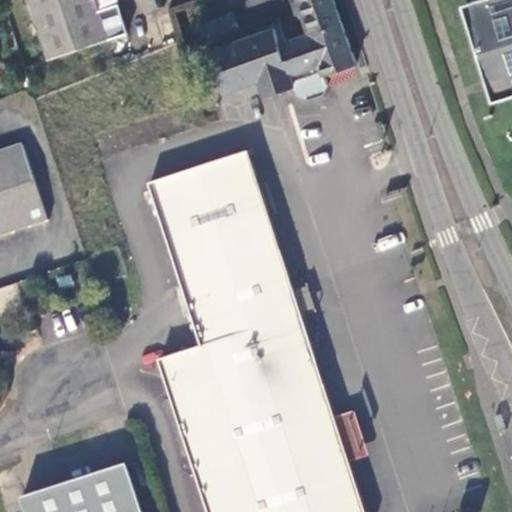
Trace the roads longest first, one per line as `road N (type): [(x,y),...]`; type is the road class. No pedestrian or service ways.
road 1 (secondary): [(368,0),(447,236),(511,379)]
road 2 (secondary): [(511,287),(448,147),(398,0)]
road 3 (unknown): [(0,273),(52,251),(62,222),(38,140),(27,129),(0,126)]
